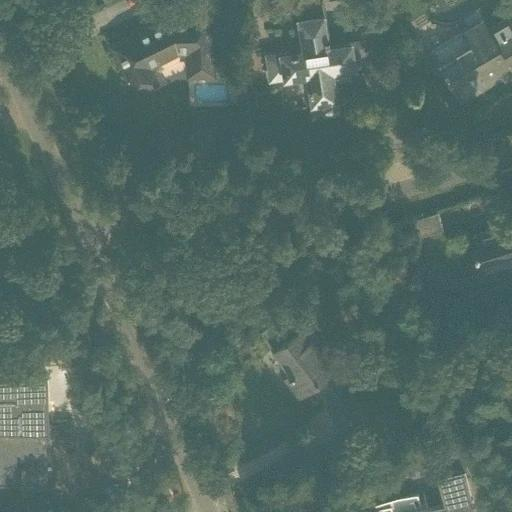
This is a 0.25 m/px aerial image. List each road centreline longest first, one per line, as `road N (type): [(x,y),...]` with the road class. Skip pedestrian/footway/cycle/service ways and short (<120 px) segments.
road 1 (residential): [(73,214),(321,203),(511,157)]
road 2 (residential): [(206,511),(73,214)]
road 3 (residential): [(73,214),(0,56)]
